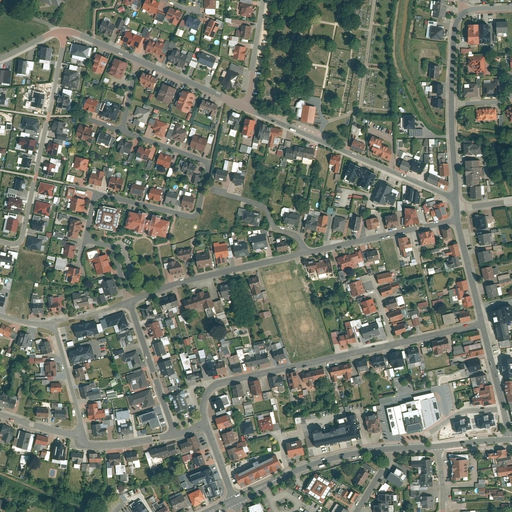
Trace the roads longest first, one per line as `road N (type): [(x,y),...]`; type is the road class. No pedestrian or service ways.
road 1 (residential): [(122,130),(208,163),(197,209),(184,215),(96,191)]
road 2 (residential): [(0,241),(11,244),(21,232),(62,42),(57,32)]
road 3 (residential): [(243,108),(452,199)]
road 4 (residential): [(204,423),(201,408),(215,383),(393,344)]
road 5 (residential): [(302,253),(124,299)]
road 6 (tertiary): [(232,501),(309,465),(393,449)]
road 7 (residential): [(454,217),(302,253)]
road 8 (residential): [(124,299),(173,433)]
road 9 (residential): [(209,190),(255,202),(272,226),(300,241),(302,253)]
